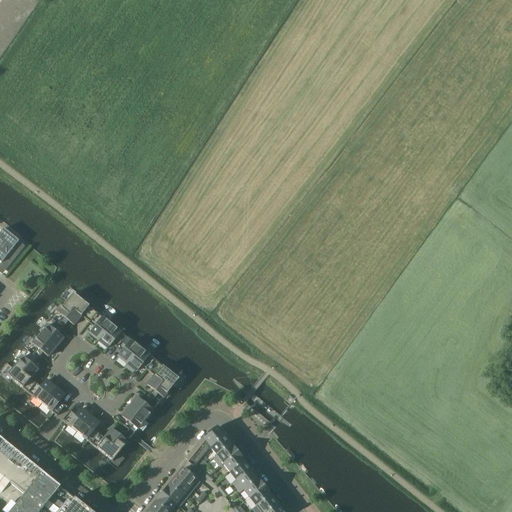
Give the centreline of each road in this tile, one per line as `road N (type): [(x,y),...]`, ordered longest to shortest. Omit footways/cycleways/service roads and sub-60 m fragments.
road 1 (residential): [(298,511),(216,417),(131,511)]
road 2 (residential): [(80,392),(52,370),(76,341),(131,385),(107,415)]
